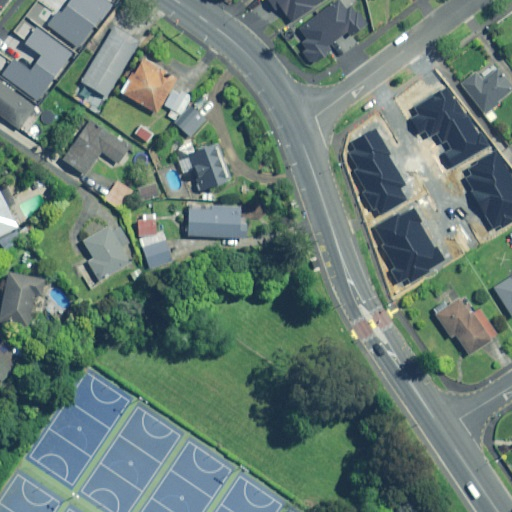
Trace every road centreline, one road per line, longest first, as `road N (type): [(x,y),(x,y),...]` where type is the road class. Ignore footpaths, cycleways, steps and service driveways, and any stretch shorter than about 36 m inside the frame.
road 1 (tertiary): [(441,429),(360,305),(296,124)]
road 2 (residential): [(296,124),(470,0)]
road 3 (tertiary): [(296,124),(261,68),(175,0)]
